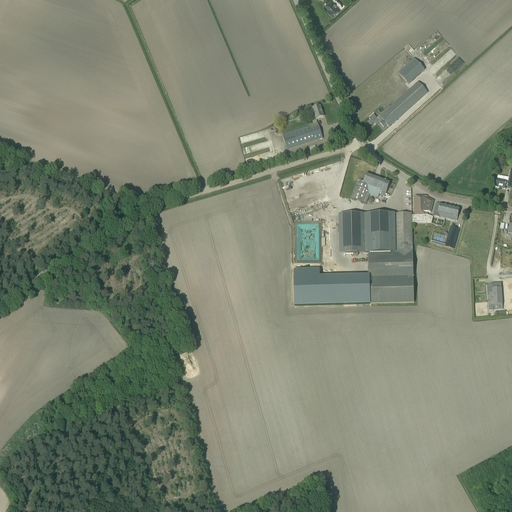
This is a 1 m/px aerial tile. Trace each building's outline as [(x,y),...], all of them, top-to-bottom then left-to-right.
[(327,10),(333,16),(343,7),(336,0),(330,0),(325,5),(328,9),(327,10)] [(398,73),(408,85),(425,71),(414,58),(398,73)] [(389,127),(427,93),(418,83),(383,114),(380,117),(382,120),(379,123),(383,127),(386,125),(389,127)] [(314,113),(314,115),(316,119),(324,117),(320,106),(315,108),(308,110),(310,114),(314,113)] [(282,136),(286,146),(287,151),(322,139),(317,124),(282,136)] [(366,174),(362,185),(356,183),(350,199),(365,205),(369,195),(378,198),(379,195),(385,197),(390,183),(366,174)] [(497,180),(496,182),(495,187),(505,189),(506,182),(497,180)] [(431,213),(433,203),(433,201),(427,198),(427,197),(414,196),(413,216),(412,216),(412,223),(431,224),(433,218),(427,216),(428,212),(431,213)] [(435,209),(433,217),(440,219),(440,218),(441,214),(448,216),(450,207),(440,204),(440,205),(436,204),(435,209)] [(448,216),(447,219),(456,222),(458,214),(459,209),(450,207),(448,216)] [(411,213),(393,214),(394,254),(413,254),(412,213),(411,213)] [(369,254),(369,255),(394,254),(393,214),(343,215),(344,254),(369,254)] [(445,247),(454,250),(460,230),(462,224),(459,223),(457,229),(451,227),(445,247)] [(413,254),(394,254),(369,255),(370,304),(414,303),(413,254)] [(334,277),(294,278),(295,305),(340,304),(340,283),(334,277)] [(487,284),(489,311),(503,310),(501,284),(487,284)]
